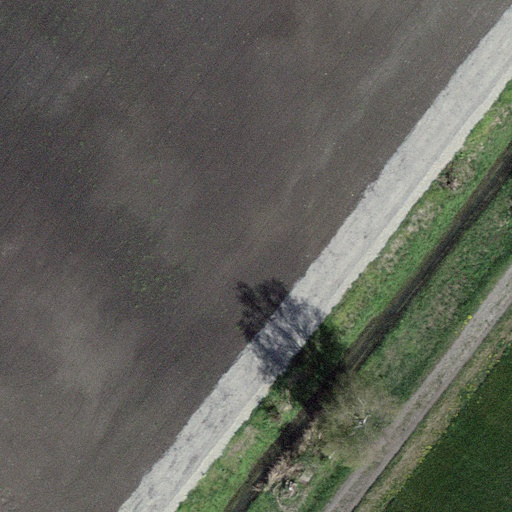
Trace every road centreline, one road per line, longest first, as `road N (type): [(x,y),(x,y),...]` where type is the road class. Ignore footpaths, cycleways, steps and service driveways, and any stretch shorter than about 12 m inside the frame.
road 1 (track): [(511,5),(110,511)]
road 2 (track): [(391,511),(511,359)]
